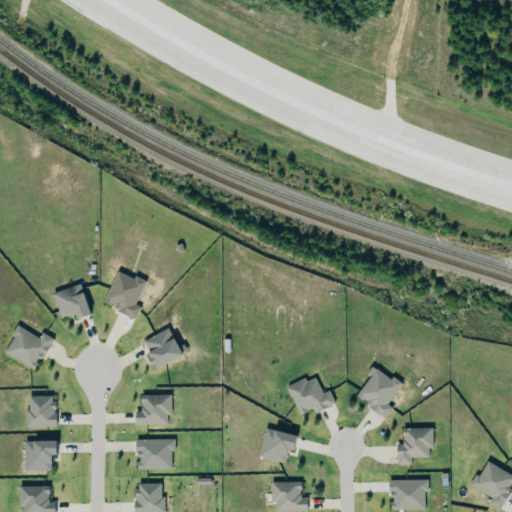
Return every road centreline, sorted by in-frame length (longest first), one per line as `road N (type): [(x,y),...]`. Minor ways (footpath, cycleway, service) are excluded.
road 1 (primary): [(116,0),(270,90),(511,182)]
road 2 (residential): [(92,363),(90,511)]
